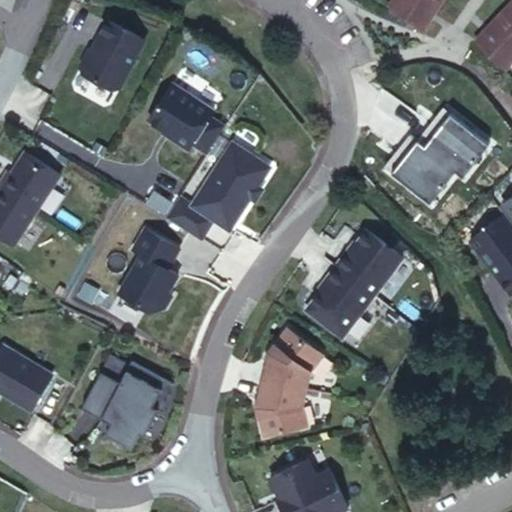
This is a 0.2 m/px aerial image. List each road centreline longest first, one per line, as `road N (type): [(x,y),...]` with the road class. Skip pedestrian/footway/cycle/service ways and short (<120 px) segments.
road 1 (residential): [(191,464),(204,388),(239,302),(331,174),(342,111),(336,71)]
road 2 (residential): [(0,451),(100,497),(191,464)]
